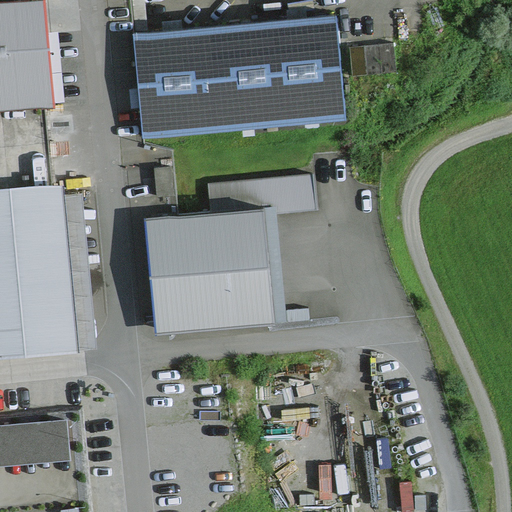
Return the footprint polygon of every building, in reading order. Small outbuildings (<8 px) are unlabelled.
[(0,0),(0,108),(56,103),(54,72),(47,0),(0,0)] [(140,96),(144,135),(345,116),(335,13),(304,16),(134,32),(140,96)] [(352,47),(353,75),(397,73),(396,45),(352,47)] [(171,166),(155,168),(157,196),(173,194),(171,166)] [(197,330),(277,322),(266,214),(296,211),(315,209),(312,172),(207,182),(210,215),(148,221),(159,333),(197,330)] [(0,190),(0,359),(78,352),(74,315),(60,185),(0,190)] [(0,465),(71,461),(68,419),(0,423),(0,465)]
